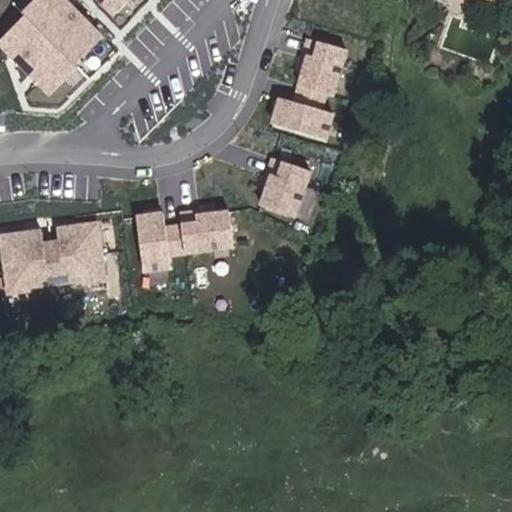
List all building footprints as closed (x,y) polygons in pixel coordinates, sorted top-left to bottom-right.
[(105,44),(61,0),(50,0),(5,44),(54,94),(105,44)] [(135,0),(102,0),(119,17),(135,0)] [(332,100),(346,53),(308,42),(300,67),(305,69),(303,76),(298,90),(325,98),(332,100)] [(325,143),(332,117),(320,113),(325,98),(298,90),(294,105),(280,101),(272,127),(325,143)] [(309,174),(272,161),(263,186),(267,188),(264,195),(260,209),(293,220),(309,174)] [(232,249),(228,214),(214,216),(206,217),(205,213),(179,216),(180,228),(184,256),(232,249)] [(184,256),(180,228),(164,230),(162,216),(135,219),(142,274),(169,270),(167,258),(184,256)] [(104,283),(96,226),(56,232),(59,259),(44,261),(41,234),(0,238),(0,239),(7,295),(29,292),(29,291),(81,284),(82,286),(104,283)]
